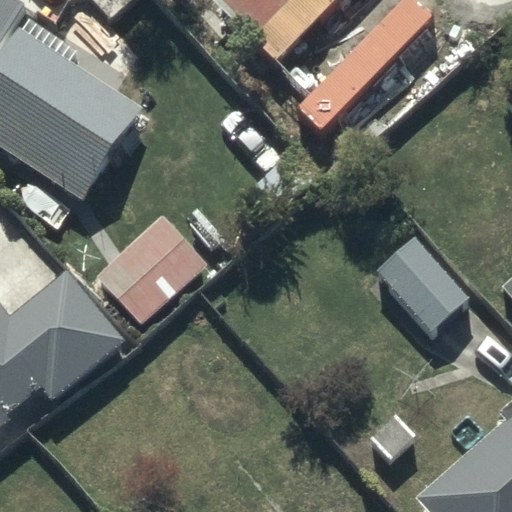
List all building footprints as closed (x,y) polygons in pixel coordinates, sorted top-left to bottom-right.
[(0,163),(89,221),(149,129),(69,76),(76,65),(24,31),(30,23),(0,3),(0,163)] [(325,201),(298,167),(255,200),(282,235),(325,201)] [(210,282),(161,232),(101,290),(150,341),(210,282)] [(468,305),(415,248),(378,282),(430,339),(468,305)] [(0,450),(46,413),(53,421),(125,364),(68,292),(13,336),(0,320),(0,450)] [(511,511),(511,418),(496,434),(502,441),(424,511),(511,511)]
